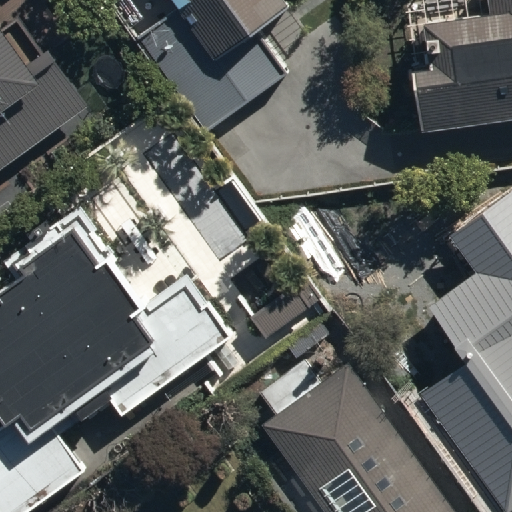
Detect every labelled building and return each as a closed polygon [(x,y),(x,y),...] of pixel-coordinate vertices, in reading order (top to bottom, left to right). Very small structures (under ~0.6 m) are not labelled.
[(172,0),(179,9),(140,36),(206,129),(287,71),(259,32),(289,11),(281,0),(172,0)] [(511,0),(486,0),(488,14),(424,23),(431,71),(414,73),(423,132),(511,119),(511,0)] [(0,169),(88,106),(47,51),(25,67),(0,33),(0,169)] [(120,412),(232,335),(124,176),(49,225),(56,234),(31,251),(27,245),(4,261),(16,279),(0,290),(0,419),(7,429),(0,433),(0,511),(27,511),(87,471),(54,422),(74,408),(81,418),(110,398),(120,412)] [(394,196),(316,203),(320,280),(400,274),(394,196)] [(511,264),(452,310),(505,383),(455,419),(511,497),(511,264)] [(454,511),(348,363),(261,425),(323,511),(454,511)]
